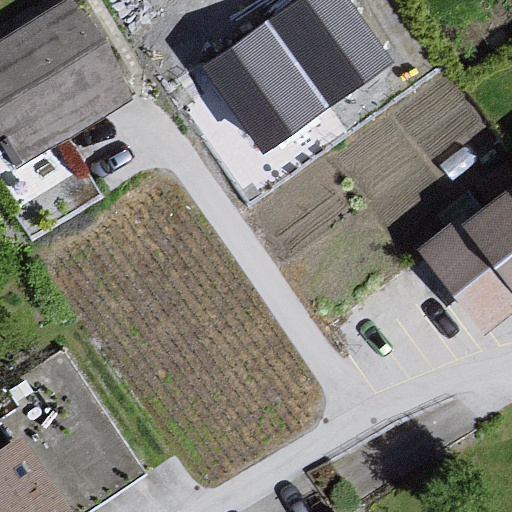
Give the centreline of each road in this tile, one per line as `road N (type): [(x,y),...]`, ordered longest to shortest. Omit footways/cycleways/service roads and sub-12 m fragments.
road 1 (unknown): [(371,430),(195,179),(172,164),(123,153)]
road 2 (residential): [(198,511),(511,360)]
